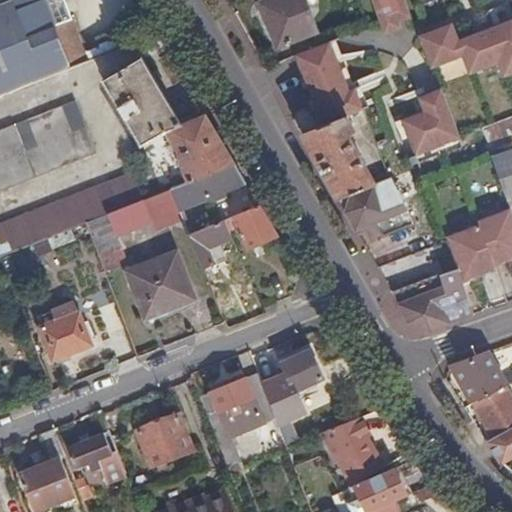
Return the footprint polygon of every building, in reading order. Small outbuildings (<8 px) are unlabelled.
[(0,94),(81,62),(65,21),(72,18),(64,0),(8,0),(9,1),(0,4),(0,94)] [(157,33),(141,0),(136,0),(149,28),(85,53),(72,18),(65,21),(81,62),(157,33)] [(319,31),(306,0),(268,0),(261,3),(278,46),(319,31)] [(413,0),(380,0),(392,31),(409,25),(406,18),(419,13),(413,0)] [(451,19),(418,30),(429,61),(461,50),(469,72),(497,62),(502,76),(511,72),(511,17),(511,16),(457,35),(451,19)] [(333,40),(293,55),(322,125),(303,132),(337,195),(372,184),(349,133),(366,125),(333,40)] [(234,165),(206,116),(182,126),(141,59),(103,82),(141,145),(166,131),(187,184),(234,165)] [(424,113),(403,121),(416,157),(461,139),(442,88),(418,97),(424,113)] [(0,132),(0,191),(94,153),(74,104),(0,132)] [(511,136),(509,127),(486,135),(487,139),(508,198),(511,196),(511,136)] [(234,165),(187,184),(169,191),(178,211),(220,195),(246,185),(234,165)] [(103,217),(143,201),(132,174),(0,225),(0,257),(31,246),(49,238),(85,224),(103,217)] [(178,211),(169,191),(143,201),(103,217),(110,236),(112,235),(115,236),(178,211)] [(220,195),(178,211),(189,235),(216,224),(208,204),(221,198),(220,195)] [(278,238),(260,208),(233,218),(238,228),(248,250),(278,238)] [(110,236),(103,217),(85,224),(97,254),(114,248),(110,236)] [(238,228),(233,218),(223,222),(227,232),(238,228)] [(441,270),(389,289),(405,318),(428,328),(511,299),(511,220),(432,248),(441,270)] [(216,224),(189,235),(203,270),(214,266),(212,260),(224,255),(219,244),(231,240),(227,232),(223,222),(216,224)] [(54,252),(49,238),(31,246),(37,259),(54,252)] [(114,248),(97,254),(103,272),(120,265),(114,248)] [(128,272),(146,317),(165,309),(164,305),(190,294),(174,254),(128,272)] [(212,260),(214,266),(226,261),(224,255),(212,260)] [(56,323),(40,330),(53,360),(90,346),(72,304),(52,312),(56,323)] [(508,383),(488,348),(452,361),(455,369),(465,388),(472,384),(481,399),(506,384),(508,383)] [(275,374),(259,380),(274,419),(280,435),(298,427),(285,397),(322,379),(309,351),(281,364),(285,374),(277,378),(275,374)] [(259,380),(256,374),(245,379),(263,424),(274,419),(259,380)] [(245,379),(199,398),(229,472),(238,469),(236,463),(239,462),(230,437),(263,424),(245,379)] [(476,401),(496,436),(511,426),(511,395),(506,384),(481,399),(476,401)] [(192,453),(178,415),(136,431),(151,469),(192,453)] [(362,480),(381,469),(364,439),(368,437),(358,418),(322,433),(352,485),(362,480)] [(503,462),(511,456),(511,426),(496,436),(488,440),(503,462)] [(65,457),(54,430),(39,436),(49,463),(20,474),(34,511),(36,511),(75,496),(60,459),(65,457)] [(126,476),(108,432),(68,449),(75,469),(97,461),(106,485),(126,476)] [(369,511),(394,502),(406,497),(396,475),(393,470),(364,484),(362,480),(352,485),(341,491),(331,495),(338,511),(369,511)] [(406,497),(412,494),(402,473),(396,475),(406,497)] [(82,480),(75,483),(82,501),(90,498),(82,480)] [(418,493),(422,502),(433,498),(428,489),(418,493)] [(206,501),(178,511),(231,511),(225,494),(206,501)] [(160,511),(178,511),(206,501),(203,495),(160,511)] [(398,511),(394,502),(369,511),(398,511)]
